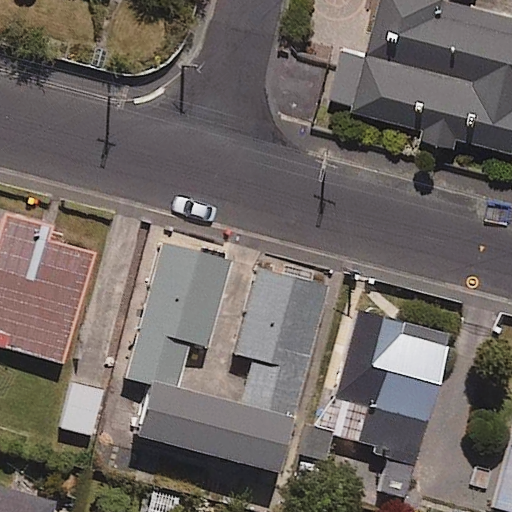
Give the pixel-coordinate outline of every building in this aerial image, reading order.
[(511,20),(442,3),(442,0),(378,0),(365,52),(343,47),(328,105),(511,151),(511,20)] [(48,229),(7,217),(0,241),(0,347),(62,365),(94,255),(45,241),(48,229)] [(231,262),(160,244),(126,379),(152,386),(139,440),(279,476),(327,290),(254,271),(233,357),(252,361),(240,408),(177,392),(189,344),(209,349),(231,262)] [(453,339),(357,310),(320,430),(360,443),(348,481),(403,498),(453,339)] [(102,391),(69,384),(59,428),(92,435),(102,391)] [(511,511),(511,440),(490,511),(495,511),(511,511)] [(246,487),(241,511),(281,511),(285,495),(246,487)] [(0,511),(51,511),(53,506),(0,492),(0,511)]
